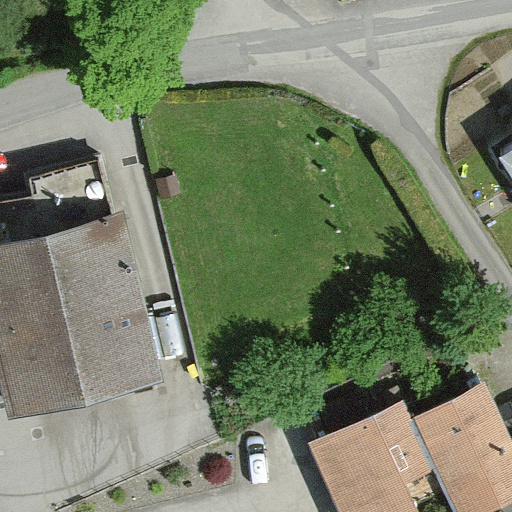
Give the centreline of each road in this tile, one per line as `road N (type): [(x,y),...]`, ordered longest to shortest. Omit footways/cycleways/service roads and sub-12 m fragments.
road 1 (unknown): [(112,82),(186,369),(182,403),(162,425),(77,465),(20,510)]
road 2 (residential): [(357,39),(232,54),(0,109)]
road 3 (residential): [(511,307),(357,39)]
road 4 (residential): [(511,17),(357,39)]
